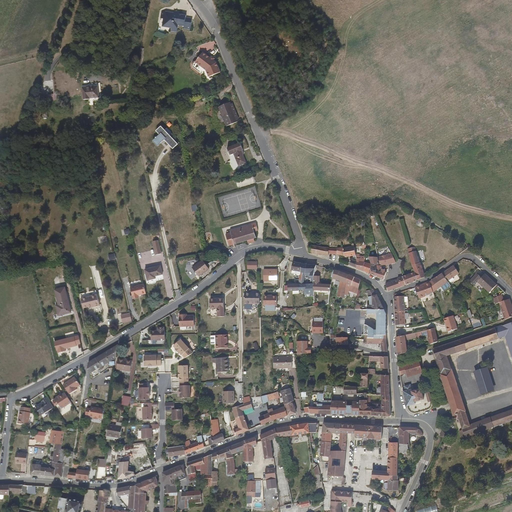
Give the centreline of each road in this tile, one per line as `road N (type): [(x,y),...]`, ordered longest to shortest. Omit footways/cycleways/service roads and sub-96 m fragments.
road 1 (residential): [(12,395),(124,336),(238,257)]
road 2 (residential): [(301,254),(207,19)]
road 3 (residential): [(162,469),(301,420),(399,421)]
road 4 (residential): [(1,480),(116,485),(159,470)]
road 5 (residential): [(384,295),(466,255),(511,295)]
road 6 (residential): [(240,380),(238,257)]
road 7 (residential): [(399,421),(422,423),(431,435),(401,511)]
